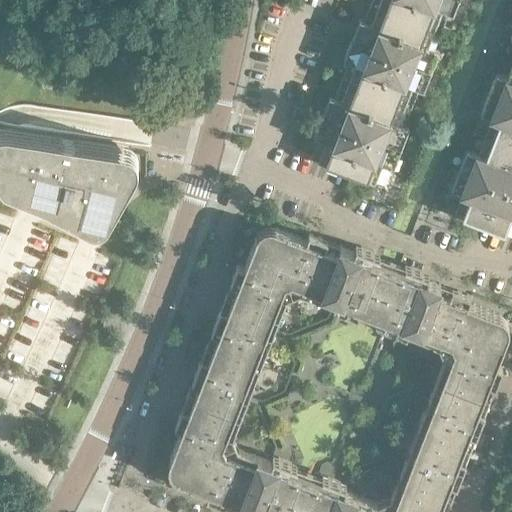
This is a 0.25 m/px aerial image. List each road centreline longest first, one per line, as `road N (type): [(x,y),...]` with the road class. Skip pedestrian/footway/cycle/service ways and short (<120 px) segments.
road 1 (residential): [(120,507),(255,166)]
road 2 (residential): [(73,488),(209,153)]
road 3 (residential): [(255,166),(303,11)]
road 4 (residential): [(209,153),(236,0)]
road 5 (residential): [(255,166),(326,196),(334,218),(379,236)]
road 6 (residential): [(511,267),(479,255),(458,265),(379,236)]
